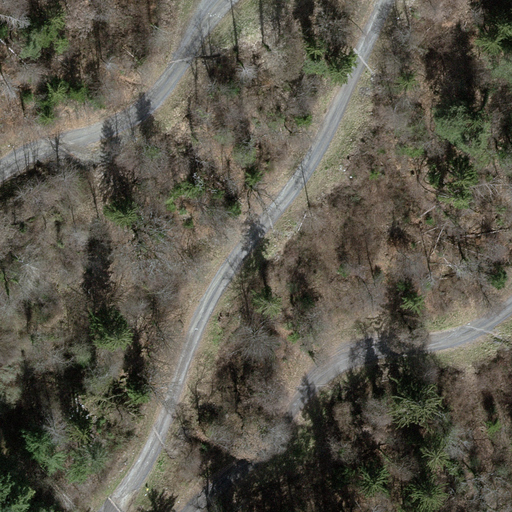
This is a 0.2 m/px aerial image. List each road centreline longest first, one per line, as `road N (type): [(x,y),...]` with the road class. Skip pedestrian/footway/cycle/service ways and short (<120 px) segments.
road 1 (track): [(109,511),(159,439),(217,294),(321,149),(387,0)]
road 2 (track): [(511,308),(459,337),(371,347),(326,368),(245,472),(198,511)]
road 3 (track): [(228,0),(160,95),(119,124),(0,174)]
